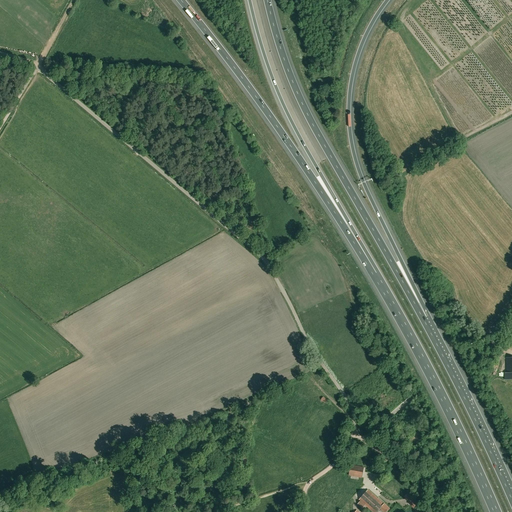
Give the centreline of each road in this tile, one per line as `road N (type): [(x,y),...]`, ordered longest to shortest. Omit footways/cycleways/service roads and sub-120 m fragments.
road 1 (unclassified): [(354,434),(348,400),(259,253),(37,67)]
road 2 (motorway): [(424,319),(302,105),(267,0)]
road 3 (motorway): [(179,0),(269,116),(382,287)]
road 4 (motorway): [(424,319),(364,184),(349,127),(356,55),(387,0)]
road 5 (motorway): [(249,0),(286,111),(382,287)]
road 6 (motorway): [(382,287),(495,511)]
road 7 (motorway): [(511,493),(424,319)]
road 8 (unclassified): [(397,171),(511,112)]
